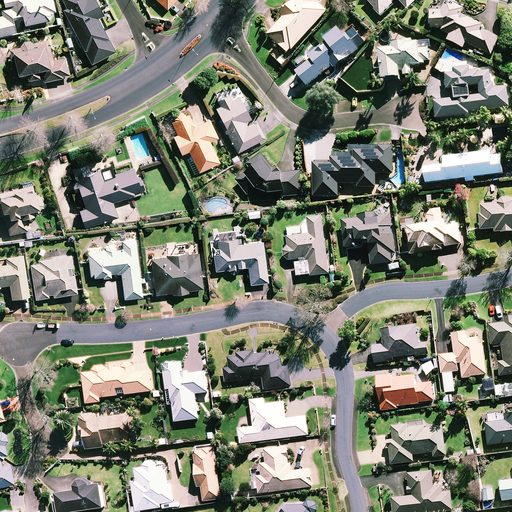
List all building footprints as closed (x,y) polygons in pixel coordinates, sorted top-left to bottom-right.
[(50,18),(52,13),(51,10),(55,9),(53,0),(4,0),(6,6),(2,7),(3,14),(0,15),(0,34),(16,30),(14,18),(24,16),(25,23),(50,18)] [(62,0),(68,9),(64,10),(92,62),(115,49),(98,17),(104,14),(96,0),(62,0)] [(295,0),(292,0),(290,3),(289,2),(279,13),(282,16),(283,17),(268,34),(288,53),(326,10),(318,3),(319,0),(296,0),(295,0)] [(367,0),(381,14),(395,0),(399,0),(406,7),(413,0),(367,0)] [(453,0),(441,0),(439,5),(429,6),(431,28),(442,27),(442,30),(450,34),(448,39),(463,47),(465,42),(491,54),(499,37),(480,28),(482,24),(464,16),(468,7),(453,0)] [(334,67),(338,64),(365,43),(353,28),(344,34),(338,26),(324,38),(326,41),(320,46),(312,37),(309,39),(316,49),(308,55),(311,59),(296,71),(307,85),(332,66),(334,67)] [(53,58),(49,39),(10,49),(16,77),(27,74),(28,78),(42,74),(44,81),(69,75),(65,55),(53,58)] [(412,64),(425,63),(424,60),(429,60),(428,40),(390,42),(390,47),(380,48),(381,63),(375,63),(375,69),(376,77),(400,76),(400,71),(403,70),(403,76),(412,75),(412,64)] [(434,69),(445,74),(447,88),(454,87),(455,97),(433,99),(435,118),(469,114),(468,111),(509,106),(507,85),(496,86),(495,71),(446,50),(434,69)] [(233,98),(230,91),(217,97),(221,105),(216,107),(223,119),(219,121),(226,133),(228,132),(238,151),(264,138),(256,122),(247,126),(245,121),(252,117),(241,95),(233,98)] [(174,113),(174,119),(172,120),(178,133),(174,135),(182,153),(189,150),(199,171),(220,162),(210,140),(218,136),(210,118),(195,125),(189,113),(187,114),(182,109),(174,113)] [(379,191),(396,191),(402,185),(402,141),(392,141),(392,145),(350,145),(350,157),(332,157),(332,161),(314,161),(314,196),(339,196),(339,183),(357,183),(357,187),(376,187),(376,173),(379,173),(379,191)] [(490,155),(489,151),(443,156),(444,164),(424,167),(426,182),(503,173),(501,154),(490,155)] [(273,169),(262,154),(249,163),(253,168),(237,179),(248,195),(258,188),(270,192),(286,190),(287,196),(303,194),(300,170),(280,173),(276,167),(273,169)] [(114,173),(111,163),(101,166),(99,161),(88,165),(87,162),(73,166),(77,180),(73,181),(75,190),(80,189),(86,207),(80,209),(86,227),(118,217),(113,201),(135,194),(134,190),(145,187),(143,182),(141,175),(137,176),(135,167),(114,173)] [(421,165),(413,167),(415,180),(423,179),(421,165)] [(0,192),(0,213),(5,218),(9,235),(25,231),(27,240),(40,237),(39,230),(33,231),(32,227),(27,228),(24,218),(32,216),(30,211),(42,208),(39,194),(34,195),(31,183),(22,185),(22,187),(0,192)] [(499,201),(481,203),(482,215),(480,215),(481,229),(494,228),(494,232),(511,230),(511,202),(511,201),(510,200),(510,199),(509,198),(508,197),(507,197),(506,197),(505,197),(504,197),(503,197),(502,197),(501,198),(500,199),(499,200),(499,201)] [(441,208),(431,209),(427,215),(428,223),(415,225),(406,226),(410,254),(442,249),(442,246),(461,244),(458,222),(448,224),(447,220),(443,221),(441,208)] [(395,252),(391,213),(378,214),(377,211),(357,213),(358,218),(342,220),(345,247),(358,246),(357,240),(369,239),(372,264),(392,262),(391,253),(395,252)] [(322,216),(308,217),(301,226),(287,228),(288,243),(287,244),(286,245),(285,246),(284,248),(284,249),(284,251),(284,252),(284,254),(285,255),(285,257),(287,258),(288,259),(289,259),(291,260),(292,260),(294,260),(295,260),(297,275),(310,274),(310,276),(329,273),(322,216)] [(218,242),(211,243),(213,258),(215,258),(216,270),(230,268),(230,272),(238,271),(237,264),(248,262),(250,283),(268,281),(264,240),(242,243),(242,238),(237,238),(237,236),(217,238),(218,242)] [(120,239),(121,247),(88,250),(91,275),(102,274),(103,274),(103,276),(111,275),(111,273),(122,272),(124,297),(143,295),(136,237),(120,239)] [(187,244),(166,247),(167,255),(152,257),(156,293),(172,291),(173,292),(188,291),(188,289),(202,287),(198,251),(188,252),(187,244)] [(0,288),(1,288),(0,286),(9,285),(11,299),(29,296),(23,254),(5,257),(5,261),(0,261),(0,288)] [(76,293),(70,255),(37,260),(38,263),(30,264),(35,299),(48,297),(48,294),(53,295),(53,297),(76,293)] [(511,373),(511,316),(505,318),(505,322),(489,324),(491,344),(502,343),(504,361),(498,362),(500,375),(511,373)] [(393,357),(408,355),(408,361),(416,361),(415,355),(428,354),(427,341),(419,342),(418,324),(382,328),(383,343),(373,344),(375,362),(393,360),(393,357)] [(479,343),(477,329),(452,333),(455,353),(441,355),(446,392),(455,391),(452,371),(462,370),(462,377),(487,374),(482,343),(479,343)] [(254,351),(237,353),(237,356),(229,357),(230,367),(225,368),(227,382),(264,377),(265,389),(292,386),(289,365),(283,366),(282,358),(276,354),(275,348),(268,349),(268,352),(255,354),(254,351)] [(135,371),(134,360),(97,365),(97,371),(83,373),(87,403),(102,402),(101,398),(154,391),(151,369),(135,371)] [(435,368),(431,360),(422,366),(427,374),(435,368)] [(184,372),(182,361),(164,363),(167,389),(172,389),(176,421),(200,418),(197,393),(210,392),(207,371),(191,373),(190,371),(184,372)] [(397,408),(396,406),(419,403),(418,401),(434,399),(432,382),(416,383),(415,375),(394,377),(394,374),(377,376),(381,410),(397,408)] [(503,397),(502,384),(493,385),(495,397),(503,397)] [(223,407),(221,392),(215,392),(215,398),(212,398),(213,408),(223,407)] [(453,394),(443,395),(444,403),(453,402),(453,394)] [(266,404),(265,398),(251,399),(254,426),(239,428),(241,443),(309,434),(307,416),(287,418),(285,402),(266,404)] [(511,411),(488,414),(489,422),(486,422),(488,444),(511,441),(511,411)] [(138,439),(135,413),(81,420),(83,435),(86,434),(88,449),(104,447),(104,444),(138,439)] [(424,426),(424,421),(392,425),(394,439),(388,439),(391,464),(414,461),(413,454),(433,451),(434,456),(446,455),(443,424),(424,426)] [(4,446),(6,442),(7,435),(1,430),(0,430),(0,486),(13,484),(10,465),(1,466),(0,461),(0,459),(6,453),(4,446)] [(222,499),(216,446),(194,448),(199,486),(202,486),(204,501),(222,499)] [(293,462),(290,462),(288,446),(265,449),(266,457),(257,458),(259,468),(250,469),(251,476),(253,489),(259,488),(260,493),(313,486),(311,468),(294,470),(293,462)] [(136,511),(142,510),(141,511),(146,511),(166,510),(175,508),(172,483),(169,484),(166,465),(159,466),(159,463),(155,460),(148,460),(144,464),(145,468),(136,469),(138,482),(133,482),(136,511)] [(407,473),(409,486),(407,486),(407,493),(412,492),(412,495),(407,496),(392,497),(393,511),(427,511),(453,509),(451,490),(442,491),(442,485),(434,485),(432,470),(407,473)] [(93,481),(89,478),(77,480),(74,485),(75,490),(54,493),(56,511),(70,511),(106,507),(102,483),(94,484),(93,481)] [(511,478),(500,480),(503,500),(511,499),(511,502),(511,478)] [(493,499),(492,486),(482,486),(483,500),(493,499)] [(282,511),(316,511),(320,508),(319,504),(316,500),(311,499),(304,504),(289,505),(282,511)]
